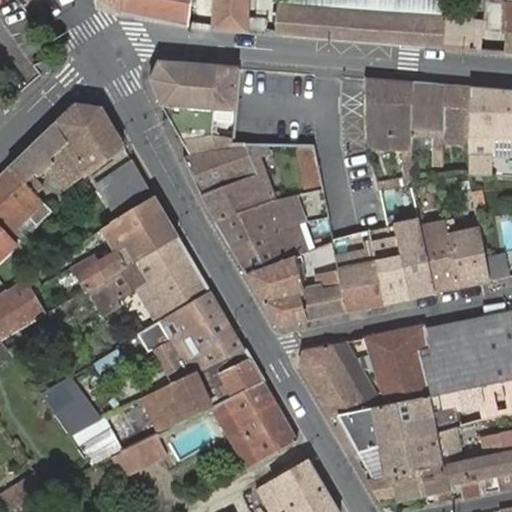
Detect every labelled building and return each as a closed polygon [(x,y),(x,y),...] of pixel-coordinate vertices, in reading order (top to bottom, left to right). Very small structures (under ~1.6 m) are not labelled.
[(122,0),(122,6),(190,21),(191,0),(122,0)] [(212,0),(212,23),(248,26),(248,0),(212,0)] [(278,0),(278,4),(444,19),(445,0),(278,0)] [(276,29),(482,48),(484,24),(471,22),(444,19),(278,4),(276,29)] [(183,145),(189,157),(216,155),(214,146),(214,139),(213,112),(235,113),(238,69),(160,63),(151,82),(164,108),(172,121),(170,126),(177,144),(183,145)] [(413,136),(412,83),(366,79),(367,114),(368,138),(413,136)] [(445,135),(444,85),(412,83),(413,136),(434,135),(434,157),(435,162),(445,162),(445,135)] [(471,142),(471,88),(444,85),(445,135),(463,136),(463,142),(471,142)] [(511,90),(471,88),(471,142),(471,173),(493,174),(494,153),(511,153),(511,90)] [(64,189),(124,145),(102,109),(75,104),(9,167),(36,195),(43,189),(31,177),(35,174),(39,178),(51,168),(64,189)] [(414,147),(413,136),(368,138),(371,150),(403,147),(414,147)] [(214,146),(216,155),(246,153),(244,149),(232,146),(232,141),(214,139),(214,146)] [(320,170),(315,146),(298,148),(308,188),(324,184),(320,170)] [(414,176),(414,147),(403,147),(403,163),(403,177),(381,181),(383,190),(389,189),(414,184),(414,176)] [(276,196),(282,194),(286,191),(267,151),(246,153),(252,164),(260,161),(276,196)] [(204,203),(215,223),(284,200),(282,194),(276,196),(260,161),(252,164),(246,153),(216,155),(189,157),(183,158),(204,203)] [(119,218),(154,197),(133,161),(97,185),(119,218)] [(52,211),(36,195),(9,167),(0,175),(0,226),(15,242),(17,244),(24,238),(16,229),(37,208),(45,218),(52,211)] [(113,244),(165,215),(154,197),(119,218),(102,227),(111,243),(112,243),(113,244)] [(215,223),(231,250),(298,228),(307,225),(296,197),(284,200),(215,223)] [(16,229),(24,238),(45,218),(37,208),(16,229)] [(90,292),(179,239),(165,215),(113,244),(112,243),(111,243),(91,256),(62,273),(73,291),(82,285),(87,293),(90,292)] [(485,263),(480,230),(457,234),(454,219),(446,220),(447,223),(459,288),(489,282),(485,263)] [(411,299),(432,294),(421,229),(420,220),(396,225),(398,237),(411,299)] [(432,294),(459,288),(447,223),(421,229),(432,294)] [(0,226),(0,257),(15,242),(0,226)] [(231,250),(247,277),(297,259),(308,255),(298,228),(231,250)] [(372,242),(385,304),(411,299),(398,237),(372,242)] [(161,323),(210,293),(179,239),(90,292),(105,319),(123,309),(118,299),(126,295),(130,304),(138,317),(151,310),(160,323),(161,323)] [(339,271),(348,312),(385,304),(372,242),(364,243),(366,251),(340,258),(336,259),(339,271)] [(278,328),(348,312),(339,271),(327,274),(316,276),(319,286),(306,289),(303,281),(307,280),(304,267),(299,268),(297,259),(247,277),(278,328)] [(505,259),(485,263),(489,282),(509,278),(505,259)] [(0,341),(2,344),(14,337),(45,318),(23,280),(0,298),(0,341)] [(192,376),(243,349),(210,293),(161,323),(160,323),(146,332),(138,337),(143,346),(164,333),(171,341),(154,351),(174,385),(192,376)] [(511,382),(511,315),(427,333),(432,356),(421,357),(432,398),(511,382)] [(367,339),(386,408),(432,398),(421,357),(432,356),(427,333),(426,326),(367,339)] [(14,337),(2,344),(41,396),(53,389),(14,337)] [(127,355),(143,346),(138,337),(127,343),(122,347),(127,355)] [(346,343),(331,346),(364,404),(378,398),(346,343)] [(331,419),(339,417),(385,408),(378,398),(364,404),(331,346),(302,352),(300,368),(331,419)] [(214,380),(250,361),(243,349),(192,376),(209,411),(226,402),(214,380)] [(263,384),(250,361),(214,380),(226,402),(263,384)] [(161,435),(209,411),(192,376),(174,385),(143,400),(161,435)] [(339,417),(358,452),(375,447),(452,429),(511,417),(511,382),(432,398),(386,408),(385,408),(339,417)] [(263,384),(226,402),(209,411),(247,473),(299,443),(263,384)] [(47,403),(72,437),(99,423),(71,387),(58,396),(47,403)] [(102,421),(72,437),(93,469),(120,455),(102,421)] [(359,453),(374,480),(443,466),(440,449),(455,445),(452,429),(375,447),(358,452),(359,453)] [(120,455),(129,474),(169,453),(161,435),(120,455)] [(511,439),(486,445),(488,458),(511,452),(511,439)] [(511,452),(488,458),(445,466),(449,489),(462,486),(465,499),(480,496),(479,482),(497,479),(500,492),(511,489),(511,452)] [(338,511),(309,460),(261,488),(275,511),(287,511),(338,511)] [(440,498),(442,504),(451,502),(449,489),(445,466),(443,466),(374,480),(368,482),(380,503),(430,493),(432,497),(434,499),(440,498)] [(18,506),(43,491),(34,479),(11,493),(18,506)]
